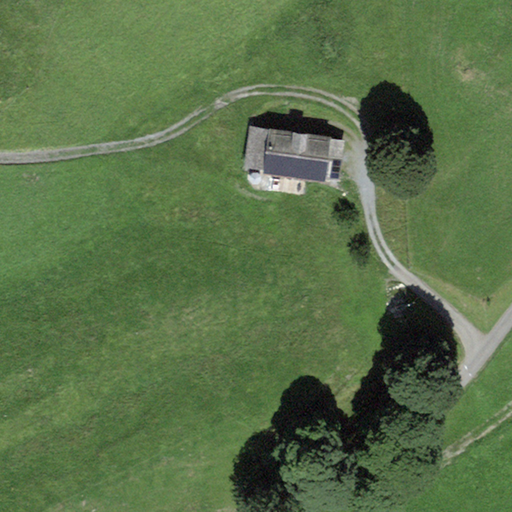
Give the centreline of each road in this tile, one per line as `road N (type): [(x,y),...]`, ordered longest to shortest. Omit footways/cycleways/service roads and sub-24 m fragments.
road 1 (track): [(0,154),(170,133),(225,97),(264,84),(322,91),(366,115),(381,238),(463,331),(466,373)]
road 2 (track): [(379,511),(413,441),(511,313)]
